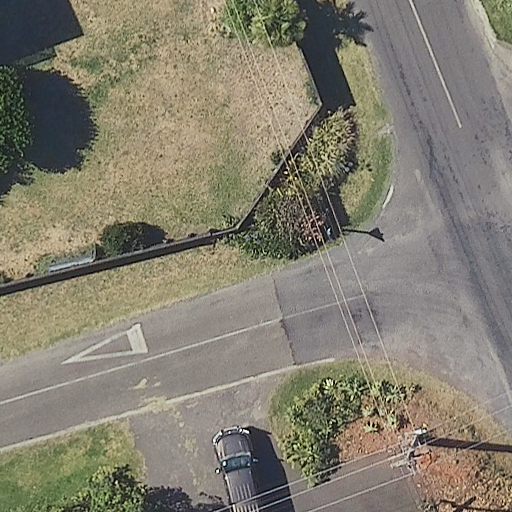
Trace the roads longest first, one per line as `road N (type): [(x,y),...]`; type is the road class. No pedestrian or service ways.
road 1 (residential): [(511,249),(448,275),(0,401)]
road 2 (residential): [(415,0),(511,237)]
